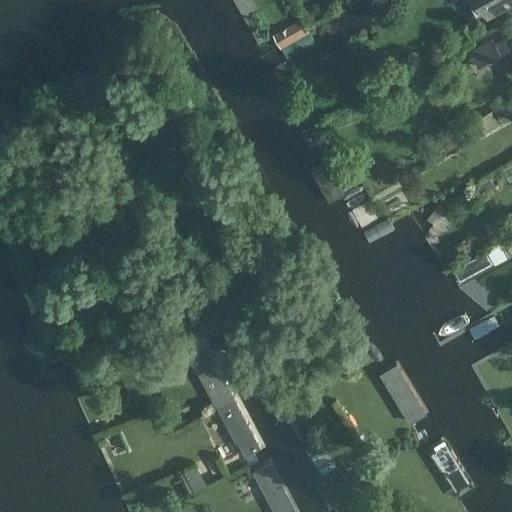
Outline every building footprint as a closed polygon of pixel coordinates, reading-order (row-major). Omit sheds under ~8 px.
[(468,0),(478,16),(506,0),(468,0)] [(281,31),(274,35),(281,47),(309,31),(302,19),(286,28),(281,30),(281,31)] [(511,32),(498,41),(496,37),(471,51),(480,67),(511,50),(511,32)] [(511,100),(496,109),(502,121),(511,115),(511,100)] [(486,133),(500,125),(492,112),(478,120),(486,133)] [(495,186),(491,178),(478,185),(482,193),(495,186)] [(203,339),(185,349),(216,409),(235,399),(203,339)] [(220,410),(239,446),(251,441),(232,404),(220,410)] [(279,443),(308,493),(324,484),(295,434),(279,443)] [(444,435),(423,447),(462,511),(478,511),(487,507),(444,435)] [(245,463),(272,511),(280,511),(292,506),(263,453),(245,463)]
